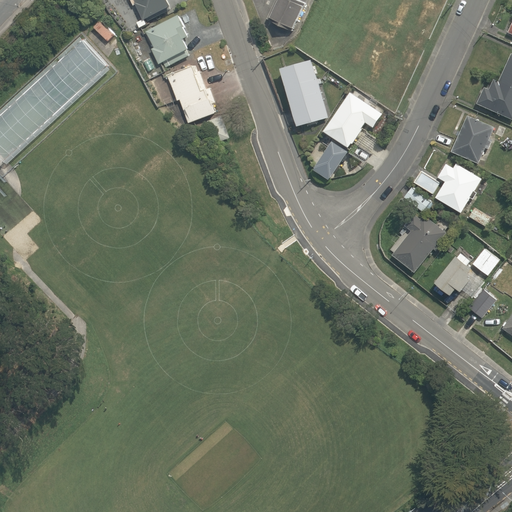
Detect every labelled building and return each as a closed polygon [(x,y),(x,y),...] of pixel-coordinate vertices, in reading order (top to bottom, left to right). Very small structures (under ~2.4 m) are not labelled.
[(135,0),(137,3),(136,3),(144,21),(147,19),(148,21),(170,10),(169,8),(172,7),(168,0),(135,0)] [(301,4),(291,0),(277,0),(269,20),(291,29),(301,4)] [(416,0),(385,0),(376,21),(402,33),(416,0)] [(101,16),(91,25),(106,42),(116,33),(101,16)] [(181,16),(148,32),(155,48),(152,49),(160,64),(161,64),(164,62),(166,68),(191,56),(188,51),(190,50),(185,40),(190,37),(185,28),(186,27),(181,16)] [(403,48),(375,35),(355,79),(384,91),(403,48)] [(84,41),(0,118),(0,166),(2,165),(109,67),(84,41)] [(511,119),(511,53),(510,53),(509,56),(499,81),(494,78),(489,90),(484,87),(476,104),(511,119)] [(321,79),(319,80),(313,60),(283,69),(299,127),(329,118),(320,84),(322,84),(321,79)] [(196,64),(168,75),(177,99),(180,98),(189,122),(216,111),(212,102),(216,101),(210,86),(205,88),(196,64)] [(376,110),(351,93),(325,132),(350,148),(352,144),(353,144),(362,132),(362,129),(376,110)] [(220,113),(206,119),(216,142),(230,136),(220,113)] [(495,128),(468,116),(453,152),(480,164),(495,128)] [(350,152),(334,141),(315,170),(330,180),(350,152)] [(483,179),(457,164),(455,168),(447,164),(439,178),(446,182),(437,198),(462,213),(472,198),(474,200),(478,193),(476,191),(483,179)] [(422,171),(415,182),(434,194),(441,183),(422,171)] [(416,273),(447,233),(425,215),(422,219),(413,213),(404,224),(412,230),(394,255),(416,273)] [(486,249),(474,264),(489,276),(501,260),(486,249)] [(474,278),(470,273),(474,269),(470,266),(472,261),(463,253),(459,258),(458,257),(436,283),(452,296),(458,289),(462,292),(474,278)] [(498,299),(485,289),(469,308),(483,319),(498,299)] [(511,316),(503,328),(511,334),(511,316)]
